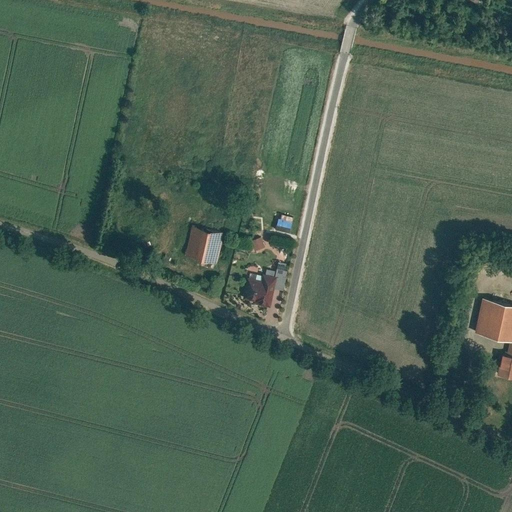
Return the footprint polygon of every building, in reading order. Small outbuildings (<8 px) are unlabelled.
[(192,225),(184,253),(216,262),(223,233),(192,225)] [(269,233),(288,237),(289,232),(270,228),(269,233)] [(290,246),(291,238),(268,233),(266,241),(290,246)] [(253,248),(263,245),(260,235),(250,238),(253,248)] [(263,275),(247,271),(242,291),(273,299),(279,272),(264,268),(263,275)] [(511,301),(484,296),(477,330),(511,337),(509,352),(504,351),(500,372),(511,374),(511,301)]
